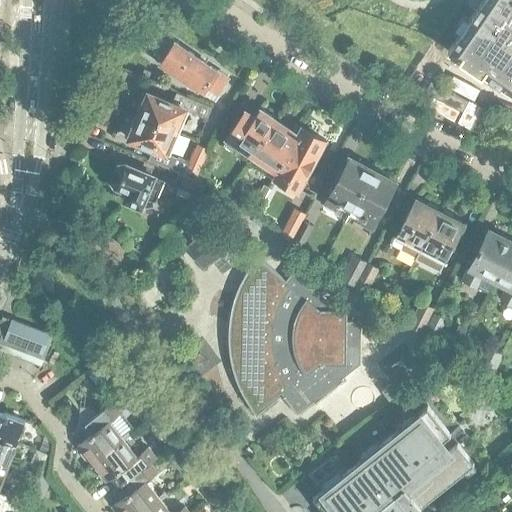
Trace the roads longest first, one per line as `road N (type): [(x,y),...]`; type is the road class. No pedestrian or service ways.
road 1 (residential): [(511,166),(220,0)]
road 2 (residential): [(95,511),(59,464),(64,434),(19,381),(0,374)]
road 3 (residential): [(0,263),(20,198),(28,121)]
road 4 (residential): [(28,121),(41,0)]
road 5 (residential): [(28,0),(28,121)]
